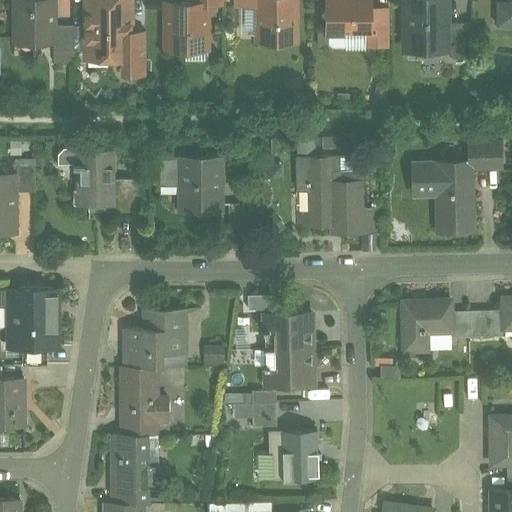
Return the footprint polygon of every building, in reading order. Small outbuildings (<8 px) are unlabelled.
[(55,0),(14,0),(14,43),(54,43),(55,43),(55,25),(55,0)] [(146,31),(131,31),(131,22),(127,22),(126,0),(86,0),(86,58),(109,58),(109,51),(124,51),(124,73),(146,73),(146,31)] [(295,0),(247,0),(248,5),(257,5),(257,41),(295,41),(295,0)] [(370,0),(327,0),(327,9),(321,15),(327,21),(327,33),(365,33),(370,33),(370,9),(370,0)] [(446,0),(405,0),(405,46),(445,46),(446,46),(446,22),(446,0)] [(511,1),(497,2),(497,25),(511,25),(511,1)] [(194,2),(165,2),(165,48),(185,48),(191,42),(207,42),(208,4),(207,2),(194,2)] [(389,8),(370,9),(370,33),(365,33),(365,45),(389,44),(389,8)] [(471,22),(446,22),(446,46),(445,46),(445,51),(448,51),(452,55),(452,58),(471,58),(471,22)] [(74,25),(55,25),(55,43),(54,43),(54,51),(74,51),(74,25)] [(500,140),(474,141),(474,148),(469,148),(470,160),(471,160),(472,167),(500,167),(500,140)] [(115,148),(77,148),(77,147),(64,147),(58,153),(58,163),(73,163),(73,167),(76,167),(76,188),(73,189),(73,204),(139,204),(139,178),(115,178),(115,148)] [(220,156),(159,155),(158,179),(182,179),(181,210),(219,210),(220,156)] [(361,179),(332,180),(332,156),(297,157),(298,186),(310,186),(311,212),(311,224),(341,223),(341,232),(362,231),(362,207),(361,179)] [(470,160),(413,162),(414,188),(437,188),(438,230),(473,229),(472,167),(471,160),(470,160)] [(35,191),(35,161),(19,161),(19,191),(35,191)] [(14,173),(0,172),(0,232),(17,232),(17,231),(16,231),(15,171),(14,171),(14,173)] [(250,203),(229,203),(229,228),(247,229),(250,203)] [(379,231),(378,207),(362,207),(362,231),(379,231)] [(311,212),(299,212),(299,224),(311,224),(311,212)] [(58,289),(8,289),(9,348),(22,348),(47,348),(58,348),(58,289)] [(274,308),(273,294),(247,294),(248,309),(274,308)] [(511,297),(503,298),(503,310),(503,330),(506,330),(511,329),(511,297)] [(451,299),(403,300),(404,349),(427,349),(426,331),(449,331),(452,330),(451,311),(451,299)] [(186,307),(145,306),(145,327),(125,326),(125,352),(161,352),(186,352),(186,307)] [(493,310),(467,311),(468,336),(493,336),(493,310)] [(503,330),(503,310),(493,310),(493,336),(506,336),(506,330),(503,330)] [(298,313),(298,311),(263,312),(264,329),(262,329),(263,333),(264,333),(264,349),(313,348),(312,313),(298,313)] [(467,311),(451,311),(452,330),(449,331),(450,336),(468,336),(467,311)] [(225,347),(206,346),(205,364),(225,364),(225,347)] [(47,348),(22,348),(22,366),(48,366),(47,348)] [(313,348),(264,349),(264,365),(265,365),(263,365),(264,369),(265,369),(265,386),(300,385),(300,383),(314,383),(313,348)] [(161,352),(125,352),(125,366),(153,366),(153,363),(161,363),(161,352)] [(125,366),(123,366),(122,420),(157,420),(168,420),(169,397),(157,396),(158,366),(153,366),(125,366)] [(2,378),(0,377),(0,427),(24,427),(24,378),(2,378)] [(276,402),(276,390),(252,391),(252,403),(276,402)] [(277,426),(276,402),(252,403),(253,427),(277,426)] [(511,416),(491,417),(492,465),(507,465),(511,464),(511,416)] [(157,420),(122,420),(121,434),(146,434),(157,434),(157,420)] [(316,430),(269,431),(269,456),(266,456),(267,479),(284,479),(284,480),(318,479),(316,430)] [(121,434),(112,434),(111,488),(116,488),(146,488),(158,488),(158,466),(145,466),(146,434),(121,434)] [(146,488),(116,488),(116,503),(143,503),(146,502),(146,488)] [(511,511),(511,490),(508,491),(492,491),(491,511),(511,511)] [(20,500),(0,499),(0,511),(17,511),(17,502),(20,502),(20,500)] [(116,503),(105,503),(104,511),(143,511),(143,503),(116,503)]
